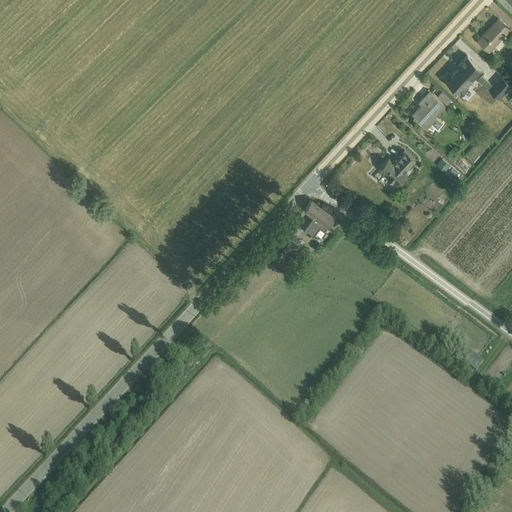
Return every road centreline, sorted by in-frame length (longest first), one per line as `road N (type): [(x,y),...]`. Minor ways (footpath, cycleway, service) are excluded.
road 1 (tertiary): [(5,511),(309,184)]
road 2 (unclassified): [(511,337),(309,184)]
road 3 (residential): [(309,184),(481,0)]
